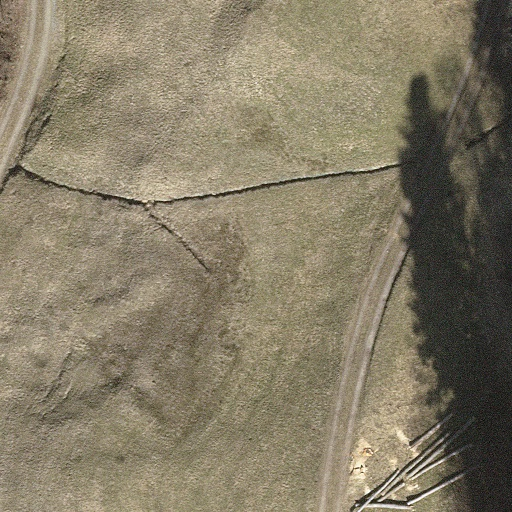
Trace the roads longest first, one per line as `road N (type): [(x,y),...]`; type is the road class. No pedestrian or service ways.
road 1 (track): [(496,0),(467,92),(376,304),(333,511)]
road 2 (track): [(0,148),(30,66),(41,0)]
